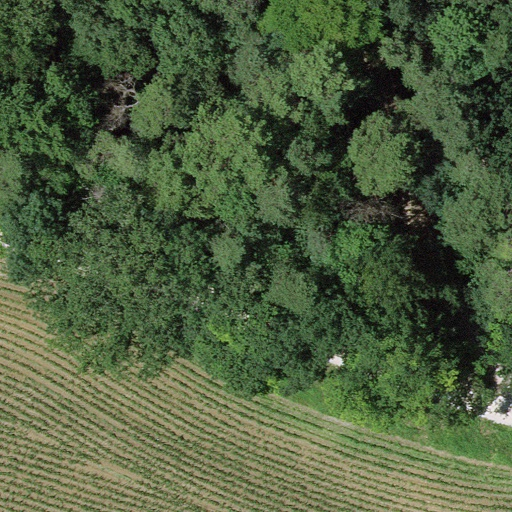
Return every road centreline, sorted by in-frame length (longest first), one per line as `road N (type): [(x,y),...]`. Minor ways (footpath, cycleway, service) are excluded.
road 1 (track): [(511,413),(168,279),(0,233)]
road 2 (track): [(511,400),(425,243),(363,0)]
